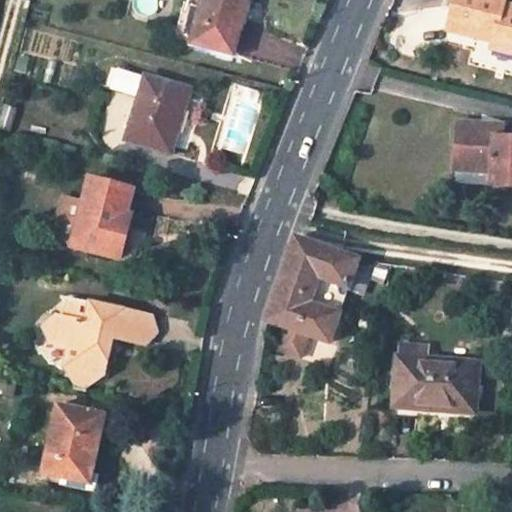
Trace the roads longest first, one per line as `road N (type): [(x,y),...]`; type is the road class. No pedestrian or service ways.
road 1 (tertiary): [(207,469),(242,287),(355,0)]
road 2 (unknown): [(110,166),(396,251),(511,271)]
road 3 (residential): [(207,469),(511,476)]
